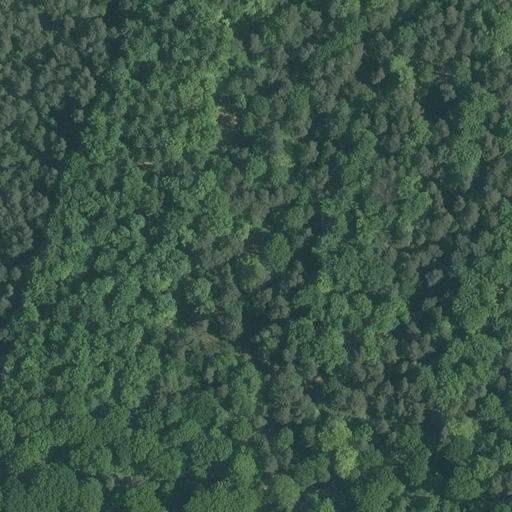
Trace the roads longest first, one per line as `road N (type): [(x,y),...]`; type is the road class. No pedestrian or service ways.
road 1 (track): [(511,498),(0,467)]
road 2 (unknown): [(511,510),(0,486)]
